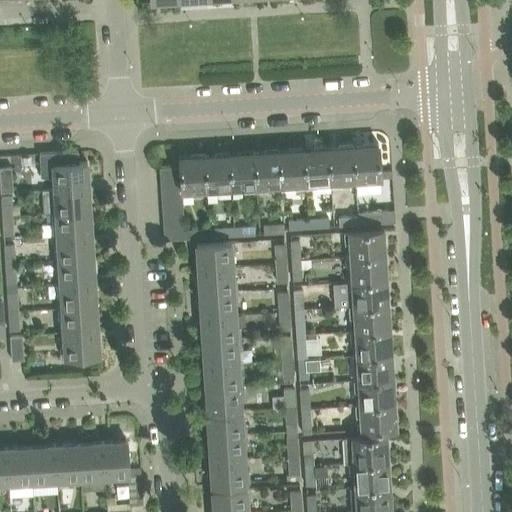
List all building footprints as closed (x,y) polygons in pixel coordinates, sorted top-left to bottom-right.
[(364,144),(353,145),(356,180),(356,184),(357,184),(357,194),(380,192),(380,178),(381,178),(379,143),(377,143),(377,145),(364,146),(364,144)] [(329,148),(331,186),(342,185),(342,180),(355,180),(355,184),(356,184),(353,145),(345,145),(345,147),(329,148)] [(304,148),(306,188),(317,187),(317,182),(330,181),(330,186),(331,186),(329,148),(316,149),(316,147),(304,148)] [(279,151),(282,189),(306,188),(304,148),(297,149),(297,150),(279,151)] [(78,150),(39,153),(41,176),(54,176),(55,188),(89,186),(88,176),(87,176),(86,164),(87,164),(87,162),(79,162),(78,150)] [(254,151),(257,191),(268,190),(267,185),(280,184),(281,189),(282,189),(279,151),(268,151),(268,150),(254,151)] [(230,154),(232,192),(243,192),(242,187),(256,186),(256,191),(257,191),(254,151),(249,152),(249,153),(230,154)] [(205,154),(208,194),(218,193),(218,188),(231,188),(231,192),(232,192),(230,154),(220,154),(220,153),(205,154)] [(181,178),(182,190),(182,196),(183,195),(193,195),(193,190),(206,189),(206,194),(208,194),(205,154),(195,155),(195,156),(182,157),(182,156),(180,156),(180,166),(181,178)] [(12,166),(0,166),(0,187),(0,192),(13,191),(12,166)] [(160,167),(161,179),(181,178),(180,166),(160,167)] [(161,179),(161,191),(182,190),(181,178),(161,179)] [(51,201),(52,213),(90,210),(89,196),(90,196),(89,186),(55,188),(55,201),(51,201)] [(161,191),(162,204),(183,202),(183,195),(182,196),(182,190),(161,191)] [(12,196),(1,197),(2,215),(13,215),(19,214),(18,204),(12,204),(12,196)] [(162,204),(163,216),(184,214),(183,202),(162,204)] [(396,222),(395,209),(359,212),(359,215),(360,224),(396,222)] [(57,224),(58,236),(92,234),(92,224),(90,224),(90,210),(52,213),(53,224),(57,224)] [(163,216),(164,228),(185,227),(184,214),(163,216)] [(13,215),(2,215),(3,235),(14,234),(13,215)] [(359,215),(339,216),(340,225),(360,224),(359,215)] [(329,217),(308,218),(309,227),(330,226),(329,217)] [(308,218),(288,219),(289,228),(309,227),(308,218)] [(263,224),(264,233),(284,232),(283,223),(263,224)] [(255,225),(234,226),(235,235),(255,234),(255,225)] [(234,226),(214,227),(215,236),(235,235),(234,226)] [(186,239),(185,230),(185,227),(164,228),(164,240),(186,239)] [(346,256),(386,254),(385,244),(384,244),(383,231),(384,231),(384,228),(345,231),(345,242),(350,242),(351,255),(346,256)] [(204,229),(185,230),(186,239),(205,237),(204,229)] [(55,250),(55,261),(93,258),(92,244),(93,244),(92,234),(58,236),(59,249),(55,250)] [(291,239),(290,239),(291,260),(301,259),(300,239),(291,239)] [(198,259),(198,268),(233,266),(232,253),(236,253),(236,241),(197,244),(197,246),(198,245),(199,259),(198,259)] [(285,243),(274,244),(276,263),(286,263),(285,243)] [(15,244),(4,244),(5,264),(16,263),(15,244)] [(352,267),(353,281),(386,279),(385,269),(387,269),(386,254),(346,256),(347,267),(352,267)] [(60,271),(61,284),(95,282),(95,273),(93,273),(93,258),(55,261),(56,272),(60,271)] [(301,259),(291,260),(293,280),(302,279),(301,259)] [(18,263),(7,264),(8,283),(19,282),(18,263)] [(286,263),(276,263),(277,283),(287,282),(286,263)] [(200,277),(201,292),(239,289),(238,279),(234,279),(233,266),(198,268),(199,277),(200,277)] [(353,281),(348,281),(350,306),(389,303),(389,298),(387,298),(386,279),(353,281)] [(58,297),(59,309),(96,306),(95,292),(96,292),(95,282),(61,284),(62,297),(58,297)] [(201,306),(201,316),(237,313),(236,300),(239,300),(239,289),(201,292),(202,306),(201,306)] [(303,289),(293,289),(295,309),(304,309),(303,289)] [(17,291),(7,292),(8,312),(10,312),(19,311),(17,291)] [(287,291),(277,292),(279,311),(289,310),(287,291)] [(351,330),(389,328),(388,317),(390,317),(389,303),(350,306),(351,317),(355,316),(356,330),(351,330)] [(63,320),(64,332),(98,330),(98,320),(97,320),(96,306),(59,309),(59,320),(63,320)] [(304,309),(295,309),(296,329),(305,328),(304,309)] [(289,310),(279,311),(280,330),(290,329),(289,310)] [(10,312),(8,312),(9,330),(20,330),(19,311),(10,312)] [(203,325),(204,340),(241,337),(241,327),(237,327),(237,313),(201,316),(202,325),(203,325)] [(356,341),(357,355),(392,353),(392,346),(390,346),(389,328),(351,330),(352,341),(356,341)] [(98,330),(64,332),(65,345),(61,345),(62,357),(100,354),(100,353),(99,353),(98,340),(99,340),(98,330)] [(25,359),(23,335),(11,335),(11,348),(12,360),(25,359)] [(204,355),(204,364),(239,362),(239,349),(242,349),(241,337),(204,340),(205,355),(204,355)] [(306,338),(296,339),(298,359),(307,358),(306,338)] [(291,340),(281,340),(282,359),(292,359),(291,340)] [(354,379),(354,380),(392,377),(391,365),(393,365),(392,353),(357,355),(353,355),(353,366),(358,366),(359,379),(354,379)] [(307,358),(298,359),(299,379),(309,379),(307,358)] [(292,359),(282,359),(283,379),(293,378),(292,359)] [(206,374),(207,388),(245,385),(244,375),(240,375),(239,362),(204,364),(205,374),(206,374)] [(360,391),(360,404),(395,402),(395,393),(393,394),(392,377),(354,380),(355,391),(360,391)] [(207,402),(207,412),(243,409),(242,397),(245,397),(245,385),(207,388),(208,402),(207,402)] [(294,387),(284,388),(285,407),(295,406),(294,387)] [(309,387),(300,388),(301,408),(310,408),(309,387)] [(360,404),(356,405),(357,416),(361,416),(362,430),(397,427),(397,426),(395,426),(395,413),(396,413),(395,402),(360,404)] [(295,406),(285,407),(286,426),(296,425),(295,406)] [(310,408),(301,408),(302,429),(311,428),(310,408)] [(209,421),(210,435),(248,433),(247,422),(243,423),(243,409),(207,412),(208,421),(209,421)] [(210,450),(210,460),(246,457),(245,445),(248,445),(248,433),(210,435),(211,450),(210,450)] [(343,463),(349,462),(390,460),(389,450),(387,450),(386,437),(388,436),(388,434),(342,437),(343,463)] [(297,435),(287,436),(288,455),(298,454),(297,435)] [(113,441),(103,441),(105,476),(118,475),(118,479),(129,478),(130,502),(143,501),(141,468),(129,469),(129,468),(127,440),(125,440),(125,441),(113,442),(113,441)] [(93,443),(79,444),(81,481),(93,480),(93,477),(105,476),(103,441),(93,442),(93,443)] [(45,446),(31,447),(33,484),(45,484),(45,480),(57,479),(55,444),(45,445),(45,446)] [(64,444),(55,444),(57,479),(70,478),(70,481),(81,481),(79,444),(64,445),(64,444)] [(0,482),(9,482),(6,447),(0,447),(0,482)] [(16,447),(6,447),(9,482),(23,481),(23,485),(33,484),(31,447),(16,448),(16,447)] [(314,452),(303,453),(304,465),(315,464),(314,452)] [(298,454),(288,455),(289,474),(299,473),(298,454)] [(246,457),(210,460),(211,469),(212,469),(213,482),(212,482),(212,484),(251,482),(250,470),(246,470),(246,457)] [(351,486),(351,487),(389,484),(388,473),(391,473),(390,460),(349,462),(350,473),(355,473),(356,485),(351,486)] [(315,464),(304,465),(306,486),(316,485),(315,464)] [(356,487),(351,487),(352,497),(353,511),(392,509),(392,501),(390,502),(389,484),(356,487)] [(214,506),(213,511),(248,511),(248,500),(252,500),(251,488),(212,490),(213,492),(214,492),(214,506)] [(290,492),(291,510),(302,510),(301,491),(290,492)] [(306,495),(307,511),(317,511),(317,494),(306,495)]
